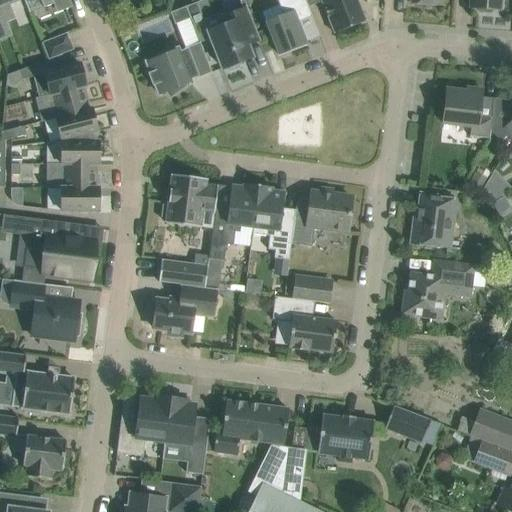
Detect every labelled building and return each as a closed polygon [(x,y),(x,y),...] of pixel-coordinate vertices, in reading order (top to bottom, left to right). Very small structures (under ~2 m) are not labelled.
[(10,5),(21,0),(0,0),(0,40),(12,36),(7,22),(16,19),(10,5)] [(312,17),(308,7),(305,0),(277,0),(283,15),(265,22),(267,26),(279,56),(307,45),(298,22),(312,17)] [(305,0),(308,7),(321,1),(334,34),(366,21),(357,0),(305,0)] [(471,0),(470,8),(500,10),(500,0),(471,0)] [(193,25),(203,22),(196,3),(186,7),(193,25)] [(185,7),(170,13),(175,25),(190,19),(185,7)] [(251,56),(247,45),(260,40),(247,8),(243,10),(220,19),(223,26),(208,32),(223,69),(226,68),(229,71),(238,67),(238,63),(252,58),(251,56)] [(72,51),(66,34),(65,33),(41,43),(48,60),(72,51)] [(196,79),(211,73),(200,43),(184,49),(186,52),(178,54),(178,49),(176,49),(177,51),(146,63),(151,75),(150,75),(150,76),(151,76),(154,82),(153,82),(153,84),(154,83),(159,95),(167,91),(170,96),(185,86),(184,84),(189,83),(190,84),(191,83),(188,79),(195,75),(196,79)] [(86,86),(80,64),(51,71),(48,60),(20,70),(23,79),(35,76),(40,97),(84,87),(86,86)] [(89,110),(89,109),(84,87),(40,97),(35,98),(41,122),(44,121),(55,118),(89,110)] [(494,99),(481,97),(468,96),(468,92),(447,89),(443,124),(470,127),(469,137),(489,139),(490,130),(494,99)] [(511,140),(511,104),(508,100),(494,99),(490,130),(497,139),(509,136),(511,140)] [(61,141),(92,133),(97,131),(91,109),(89,109),(89,110),(55,118),(61,141)] [(14,128),(16,138),(26,135),(24,126),(14,128)] [(5,141),(16,138),(14,128),(5,130),(1,131),(1,142),(5,141)] [(96,164),(96,165),(98,165),(99,141),(93,141),(92,133),(61,141),(61,164),(96,164)] [(11,164),(11,175),(20,175),(20,164),(11,164)] [(61,164),(46,164),(46,189),(61,189),(61,188),(96,188),(96,165),(96,164),(61,164)] [(475,172),(469,184),(481,191),(488,179),(475,172)] [(212,229),(215,208),(218,187),(206,185),(206,179),(172,175),(168,204),(163,206),(162,217),(166,220),(165,223),(212,229)] [(253,229),(258,186),(244,184),(244,188),(232,187),(229,210),(215,208),(212,229),(208,259),(224,261),(226,244),(233,245),(235,232),(240,233),(240,228),(253,229)] [(289,260),(291,245),(294,218),(280,217),(283,193),(271,192),(272,188),(258,186),(253,229),(266,231),(265,236),(270,237),(268,250),(275,251),(274,259),(289,260)] [(61,211),(98,212),(99,188),(96,188),(61,188),(61,189),(61,211)] [(352,198),(310,193),(307,218),(294,217),(294,218),(291,245),(311,247),(314,227),(348,232),(349,221),(354,220),(355,211),(351,209),(352,198)] [(413,220),(410,244),(426,246),(425,248),(434,249),(435,247),(445,248),(446,248),(450,220),(454,221),(456,200),(436,198),(436,196),(420,194),(417,220),(413,220)] [(511,210),(504,197),(491,204),(500,219),(511,211),(511,210)] [(85,226),(13,217),(11,234),(30,236),(28,253),(45,255),(43,273),(90,279),(95,243),(83,242),(85,226)] [(500,257),(499,267),(510,269),(511,259),(500,257)] [(205,288),(208,266),(161,260),(158,282),(191,286),(205,288)] [(470,297),(471,290),(474,266),(445,262),(442,283),(436,282),(436,277),(410,274),(407,297),(404,296),(401,315),(421,317),(436,319),(441,319),(443,305),(444,294),(463,297),(470,297)] [(328,304),(331,282),(295,278),(293,299),(314,302),(328,304)] [(2,280),(0,294),(0,298),(0,300),(3,304),(7,305),(10,306),(11,304),(33,307),(30,336),(54,339),(74,341),(75,337),(78,336),(80,323),(77,323),(79,302),(43,297),(44,285),(13,281),(2,280)] [(150,312),(150,316),(151,319),(153,322),(152,328),(167,330),(167,333),(169,335),(171,336),(177,337),(180,336),(182,334),(183,332),(191,333),(193,313),(213,316),(215,297),(232,300),(233,292),(216,290),(205,288),(191,286),(189,301),(180,299),(179,303),(156,300),(155,307),(152,309),(150,312)] [(314,302),(293,299),(275,297),(272,319),(292,322),(288,347),(292,348),(292,349),(308,351),(308,350),(332,353),(336,321),(312,318),(314,302)] [(0,372),(16,374),(12,407),(27,409),(27,413),(41,414),(41,411),(70,414),(74,379),(23,373),(26,356),(0,352),(0,372)] [(165,442),(170,398),(154,396),(154,400),(140,399),(136,425),(120,423),(116,454),(143,457),(145,440),(164,442),(165,442)] [(165,442),(164,442),(164,445),(184,448),(183,460),(187,460),(186,473),(202,475),(206,445),(190,443),(195,406),(186,404),(186,400),(170,398),(165,442)] [(223,422),(222,433),(216,432),(214,452),(237,455),(239,439),(283,445),(288,409),(226,401),(225,406),(222,409),(220,418),(223,422)] [(393,406),(385,429),(422,443),(431,421),(393,406)] [(477,408),(466,434),(470,436),(482,440),(511,451),(511,426),(501,423),(503,418),(481,409),(477,408)] [(0,434),(16,436),(18,419),(0,416),(0,434)] [(322,416),(320,430),(317,454),(338,456),(337,461),(351,463),(352,458),(369,460),(374,422),(354,420),(354,418),(343,416),(342,418),(322,416)] [(303,449),(305,430),(294,428),(292,448),(303,449)] [(22,466),(27,467),(25,477),(50,480),(52,470),(62,471),(66,441),(26,436),(22,466)] [(474,461),(473,463),(492,470),(494,465),(511,472),(511,451),(482,440),(474,461)] [(305,456),(291,454),(273,452),(258,482),(262,484),(299,502),(305,456)] [(452,465),(450,456),(442,452),(435,458),(436,467),(444,470),(452,465)] [(126,508),(125,511),(164,511),(167,511),(197,511),(201,487),(161,482),(159,498),(130,494),(128,508),(126,508)] [(318,511),(299,502),(262,484),(247,511),(318,511)] [(511,511),(511,490),(511,492),(504,489),(497,506),(511,511)] [(35,511),(27,511),(29,497),(0,493),(0,511),(35,511)]
